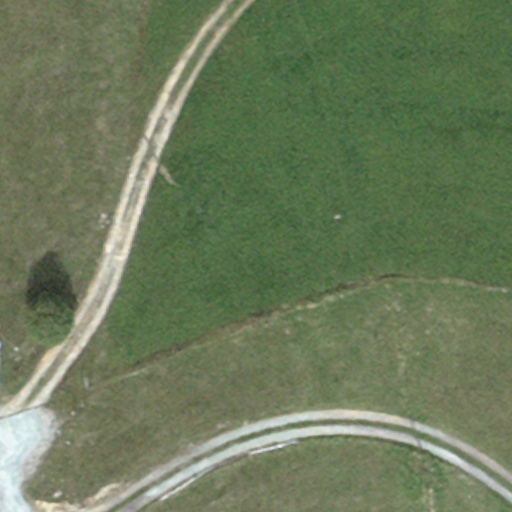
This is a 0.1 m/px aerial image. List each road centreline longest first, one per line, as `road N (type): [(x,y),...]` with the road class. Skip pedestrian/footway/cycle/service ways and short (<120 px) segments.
road 1 (track): [(239,0),(166,105),(94,304),(26,405),(0,463)]
road 2 (track): [(111,511),(243,440),(345,424),(425,436),(511,490)]
